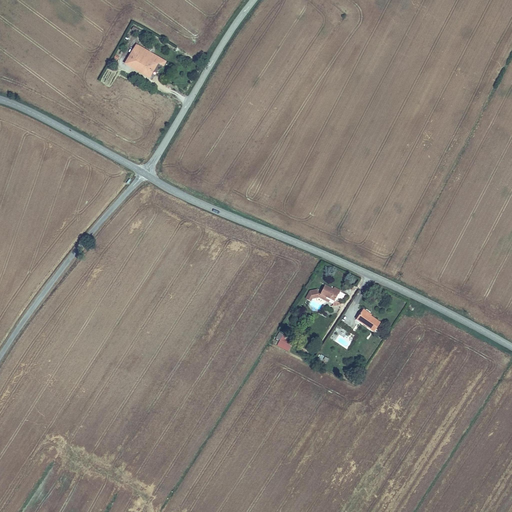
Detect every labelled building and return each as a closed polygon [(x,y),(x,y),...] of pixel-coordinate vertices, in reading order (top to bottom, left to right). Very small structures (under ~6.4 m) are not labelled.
[(128,62),(136,68),(148,52),(140,46),(128,62)] [(148,52),(136,68),(150,78),(158,69),(162,62),(148,52)] [(162,62),(158,69),(163,73),(168,66),(162,62)] [(330,291),(331,289),(325,285),(319,295),(332,304),(337,296),(330,291)] [(356,322),(374,333),(379,324),(367,317),(368,315),(363,312),(356,322)] [(290,346),(285,344),(286,343),(282,341),(284,337),(277,333),(274,339),(279,341),(276,347),(286,353),(290,346)]
